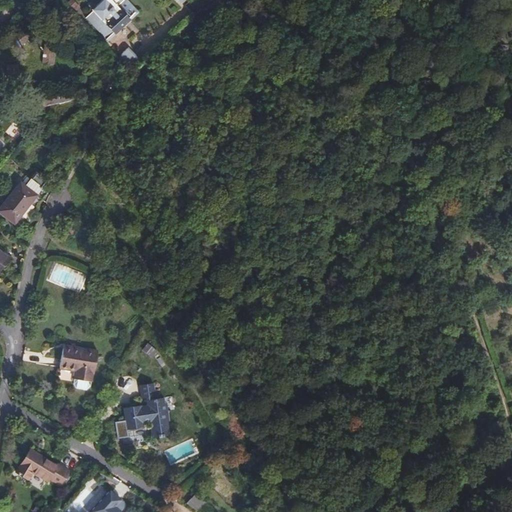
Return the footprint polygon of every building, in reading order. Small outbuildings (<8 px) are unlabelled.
[(92,10),(85,17),(106,39),(113,32),(127,18),(135,9),(124,0),(100,0),(91,9),(92,10)] [(44,65),(53,65),(58,18),(49,17),(44,65)] [(15,38),(23,46),(42,29),(34,20),(15,38)] [(127,47),(116,59),(129,72),(140,60),(127,47)] [(8,68),(9,86),(18,85),(17,68),(8,68)] [(37,98),(40,109),(82,97),(79,85),(37,98)] [(34,171),(29,177),(29,178),(41,187),(46,180),(34,171)] [(41,187),(29,178),(23,186),(19,182),(0,206),(0,212),(13,223),(29,201),(41,187)] [(34,205),(46,191),(41,187),(29,201),(34,205)] [(0,268),(9,256),(0,249),(0,268)] [(150,358),(157,352),(149,342),(142,348),(150,358)] [(81,352),(63,349),(60,369),(76,371),(74,379),(74,384),(76,388),(86,390),(90,387),(90,382),(91,382),(92,374),(94,375),(98,352),(82,349),(81,352)] [(157,437),(157,438),(164,437),(164,436),(169,435),(167,422),(171,421),(169,410),(167,411),(166,404),(163,404),(162,397),(159,397),(158,391),(155,391),(153,382),(139,385),(141,399),(146,398),(147,407),(141,408),(140,405),(123,408),(126,430),(143,427),(143,424),(149,423),(152,438),(157,437)] [(170,464),(198,454),(194,440),(165,450),(170,464)] [(54,484),(66,490),(72,475),(60,470),(59,471),(29,458),(18,483),(31,488),(34,480),(52,487),(54,484)] [(92,511),(124,511),(117,505),(123,499),(113,490),(92,511)] [(191,511),(212,511),(201,502),(191,511)]
